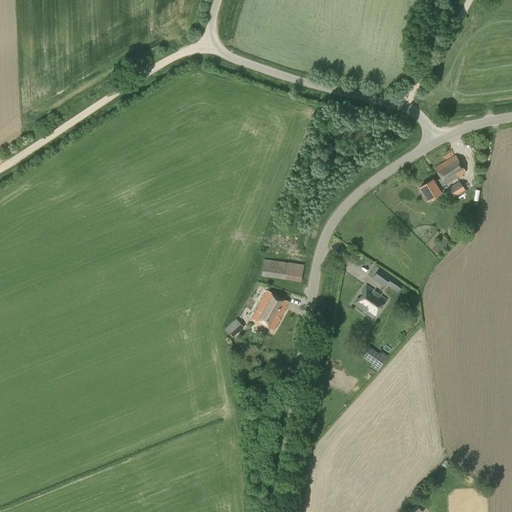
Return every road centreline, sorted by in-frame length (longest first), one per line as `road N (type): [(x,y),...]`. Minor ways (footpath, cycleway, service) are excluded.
road 1 (unclassified): [(277,511),(322,240),(365,187),(439,138)]
road 2 (unclassified): [(439,138),(413,112),(301,84),(212,44)]
road 3 (unclassified): [(0,169),(166,60),(212,44)]
